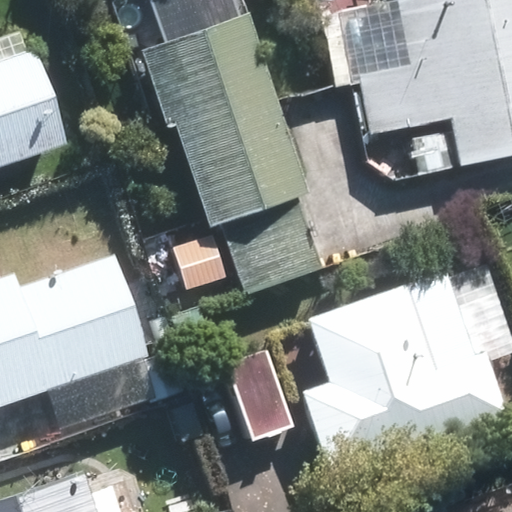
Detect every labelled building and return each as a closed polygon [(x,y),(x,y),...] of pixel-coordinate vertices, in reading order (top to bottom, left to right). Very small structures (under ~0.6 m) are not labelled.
[(511,144),(511,0),(416,0),(430,71),(372,83),(380,125),(455,110),(463,154),(511,144)] [(241,34),(149,65),(167,117),(177,113),(212,219),(294,192),(241,34)] [(25,65),(0,72),(0,164),(52,147),(25,65)] [(288,212),(231,232),(250,288),(307,267),(288,212)] [(7,280),(0,282),(0,400),(134,354),(106,272),(15,303),(7,280)] [(334,390),(306,400),(330,471),(487,417),(442,286),(313,330),(334,390)] [(260,356),(223,369),(250,442),(287,428),(260,356)] [(81,511),(72,485),(0,508),(0,511),(81,511)] [(464,511),(461,501),(429,511),(464,511)]
